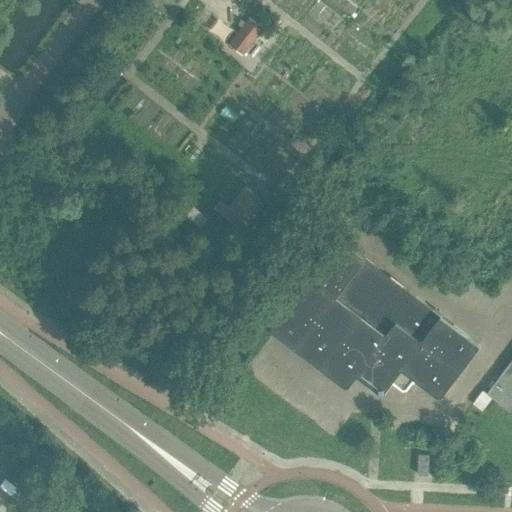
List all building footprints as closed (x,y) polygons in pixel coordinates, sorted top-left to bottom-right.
[(262,26),(248,16),(228,43),(241,53),(262,26)] [(60,167),(46,185),(75,206),(78,203),(82,206),(83,205),(95,189),(100,182),(95,179),(69,159),(61,169),(60,167)] [(46,185),(33,203),(63,225),(64,223),(68,226),(77,215),(89,224),(95,216),(97,214),(95,213),(83,205),(82,206),(78,203),(75,206),(46,185)] [(117,197),(103,217),(110,223),(131,194),(121,187),(119,191),(117,197)] [(33,203),(21,220),(67,254),(74,245),(61,235),(68,226),(64,223),(63,225),(33,203)] [(21,220),(8,238),(31,255),(42,242),(51,249),(47,255),(60,264),(67,254),(21,220)] [(480,345),(339,237),(271,326),(272,330),(345,385),(349,385),(357,374),(381,392),(384,392),(392,381),(403,389),(407,389),(415,378),(438,396),(442,395),(480,345)] [(8,238),(0,248),(0,261),(23,279),(37,261),(31,257),(31,255),(8,238)] [(511,359),(487,393),(510,410),(511,409),(511,359)] [(428,475),(429,454),(419,454),(418,474),(428,475)]
